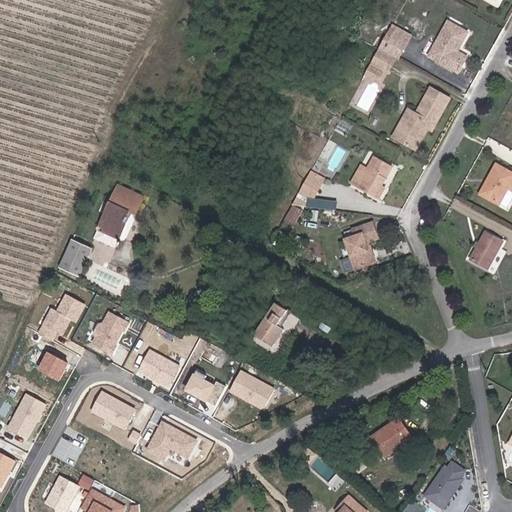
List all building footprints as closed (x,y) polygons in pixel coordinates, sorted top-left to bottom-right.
[(441,67),(439,70),(461,84),(470,68),(459,61),(460,59),(462,60),(471,44),(451,33),(436,61),(439,63),(438,65),(441,67)] [(395,37),(391,44),(410,54),(413,47),(395,37)] [(410,54),(391,44),(382,60),(399,69),(400,70),(410,54)] [(382,60),(374,73),(392,83),(399,69),(382,60)] [(432,67),(439,70),(441,67),(438,65),(439,63),(436,61),(432,67)] [(368,85),(373,87),(378,79),(373,76),(368,85)] [(378,79),(373,87),(382,92),(387,84),(378,79)] [(415,123),(410,132),(414,134),(405,152),(422,161),(433,141),(436,135),(440,137),(455,112),(437,102),(422,126),(415,123)] [(401,150),(405,152),(414,134),(410,132),(401,150)] [(482,195),(498,204),(506,189),(511,192),(511,175),(496,166),(489,178),(491,179),(482,195)] [(369,184),(360,199),(383,211),(388,199),(385,198),(395,180),(377,170),(369,184)] [(480,194),(482,195),(491,179),(489,178),(480,194)] [(301,203),(316,211),(317,211),(326,194),(320,189),(323,184),(314,180),(301,203)] [(355,195),(360,199),(369,184),(363,180),(355,195)] [(107,251),(111,250),(131,210),(136,213),(144,195),(120,183),(93,238),(93,244),(107,251)] [(329,189),(323,184),(320,189),(326,194),(329,189)] [(316,211),(301,203),(298,210),(312,217),(316,211)] [(366,247),(378,241),(375,234),(356,241),(358,248),(350,251),(356,267),(355,267),(359,281),(373,275),(369,263),(371,262),(366,247)] [(484,235),(470,260),(486,269),(501,244),(484,235)] [(380,249),(378,241),(366,247),(371,262),(369,263),(373,275),(379,273),(372,253),(380,249)] [(60,270),(78,280),(91,254),(73,245),(60,270)] [(51,340),(56,332),(62,335),(70,319),(75,322),(84,305),(79,303),(73,299),(66,296),(58,312),(52,309),(39,334),(44,336),(51,340)] [(257,341),(276,353),(287,337),(279,332),(284,324),(287,325),(292,318),(278,309),(257,341)] [(93,343),(112,353),(116,346),(114,345),(123,330),(124,330),(128,323),(109,313),(103,324),(99,326),(95,333),(96,337),(93,343)] [(150,352),(139,371),(168,387),(179,367),(150,352)] [(49,354),(40,369),(59,379),(68,364),(49,354)] [(194,373),(185,388),(216,404),(224,389),(226,386),(218,381),(216,385),(203,378),(206,374),(196,369),(194,373)] [(274,390),(240,371),(230,390),(264,408),(274,390)] [(102,392),(92,411),(125,428),(135,410),(102,392)] [(46,404),(27,394),(9,428),(27,438),(46,404)] [(162,422),(148,449),(164,458),(170,447),(188,457),(196,440),(162,422)] [(134,432),(130,439),(137,443),(141,435),(134,432)] [(384,448),(393,458),(397,455),(402,462),(419,449),(406,432),(384,448)] [(0,487),(1,488),(15,461),(0,452),(0,487)] [(397,455),(393,458),(398,465),(402,462),(397,455)] [(468,472),(472,466),(459,458),(455,464),(468,472)] [(452,462),(434,492),(452,503),(471,474),(468,472),(455,464),(452,462)] [(374,467),(360,478),(366,486),(380,475),(374,467)] [(95,480),(84,474),(80,483),(90,489),(95,480)] [(61,476),(47,502),(64,511),(66,511),(80,487),(61,476)] [(121,511),(125,507),(93,490),(83,508),(91,511),(121,511)] [(421,499),(412,511),(421,511),(427,503),(421,499)]
